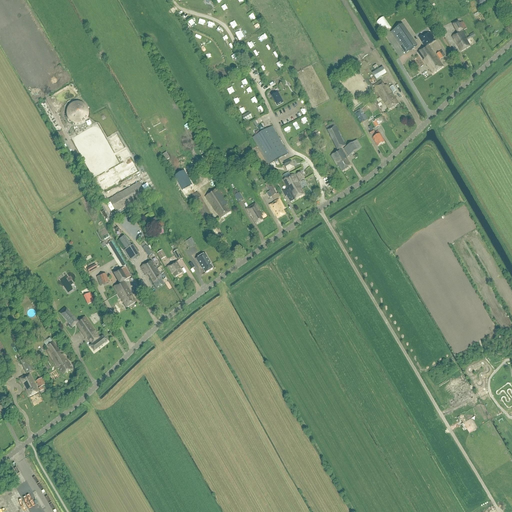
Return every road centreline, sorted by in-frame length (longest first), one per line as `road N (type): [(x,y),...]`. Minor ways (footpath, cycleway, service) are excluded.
road 1 (unclassified): [(0,463),(86,396),(164,320),(370,176),(432,117)]
road 2 (track): [(497,509),(319,209)]
road 3 (unknown): [(164,320),(138,270),(138,246),(110,214),(44,91)]
